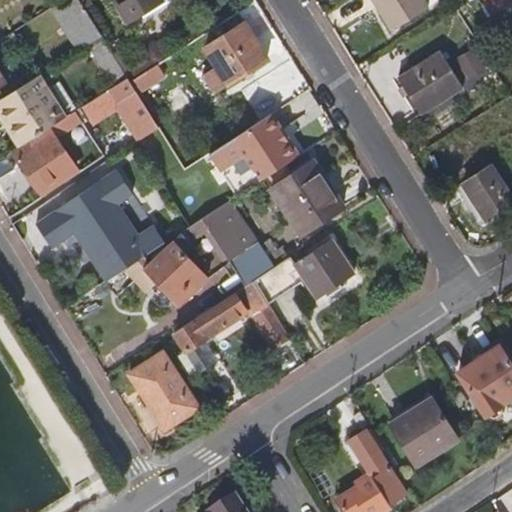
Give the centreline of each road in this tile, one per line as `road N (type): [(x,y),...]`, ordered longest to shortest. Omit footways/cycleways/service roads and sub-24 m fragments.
road 1 (residential): [(283,0),(465,289)]
road 2 (residential): [(149,493),(0,252)]
road 3 (residential): [(244,435),(465,289)]
